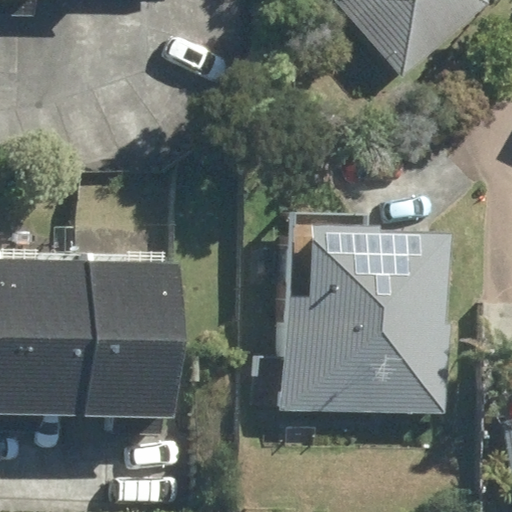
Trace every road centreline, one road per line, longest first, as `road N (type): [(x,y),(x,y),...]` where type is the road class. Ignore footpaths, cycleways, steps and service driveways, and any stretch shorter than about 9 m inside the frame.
road 1 (unknown): [(0,80),(53,70),(229,2)]
road 2 (unknown): [(0,476),(166,480)]
